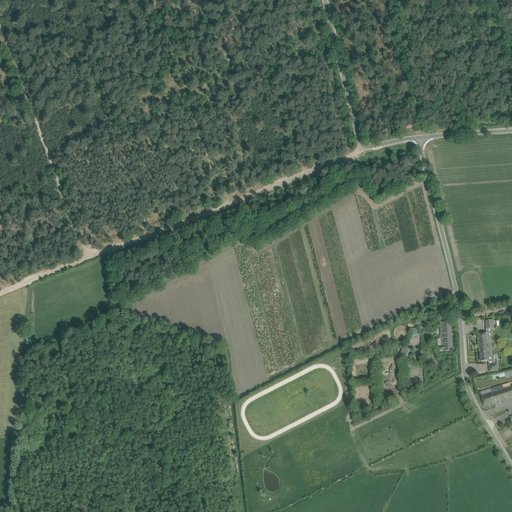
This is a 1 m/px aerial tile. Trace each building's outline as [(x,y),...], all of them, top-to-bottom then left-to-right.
[(494,320),(491,320),(486,320),(486,329),(494,328),(494,320)] [(441,336),(439,336),(439,338),(441,338),(441,343),(442,345),(442,346),(440,347),(440,350),(444,350),(444,351),(448,351),(453,350),(451,321),(439,322),(441,335),(441,336)] [(412,336),(420,335),(419,327),(411,328),(412,336)] [(482,333),(477,334),(479,352),(480,352),(481,361),(486,361),(488,361),(489,361),(489,371),(498,371),(498,363),(495,363),(494,356),(493,356),(491,342),(488,342),(487,336),(487,333),(486,333),(482,333)] [(413,350),(404,346),(399,356),(408,360),(413,350)] [(486,390),(479,392),(480,396),(481,398),(484,406),(511,396),(511,385),(504,388),(502,385),(491,388),(492,392),(488,394),(486,390)]
